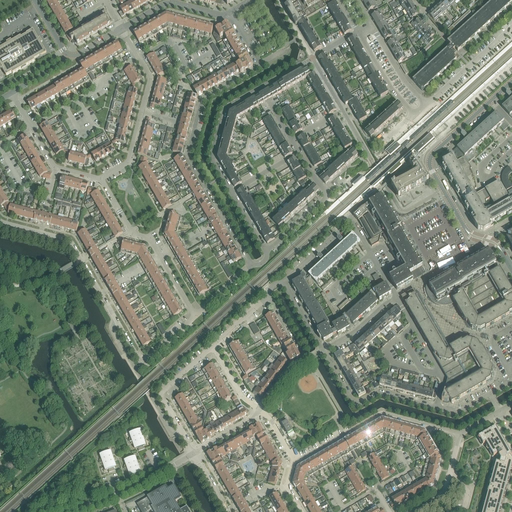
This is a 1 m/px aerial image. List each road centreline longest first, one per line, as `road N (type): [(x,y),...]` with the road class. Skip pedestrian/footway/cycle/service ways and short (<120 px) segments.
road 1 (residential): [(294,460),(384,413),(459,435)]
road 2 (residential): [(99,179),(127,162),(149,79),(121,29)]
road 3 (tertiary): [(464,228),(429,159),(491,99)]
road 4 (residential): [(194,125),(204,98),(260,64),(231,12)]
road 5 (residential): [(436,408),(379,391),(352,400),(322,350)]
road 6 (residential): [(258,409),(305,356),(269,295)]
road 7 (residential): [(193,454),(161,395),(212,346)]
road 8 (residential): [(71,511),(193,454)]
road 9 (residential): [(231,191),(212,153),(226,108),(261,87)]
road 10 (residential): [(436,408),(444,379),(396,297)]
